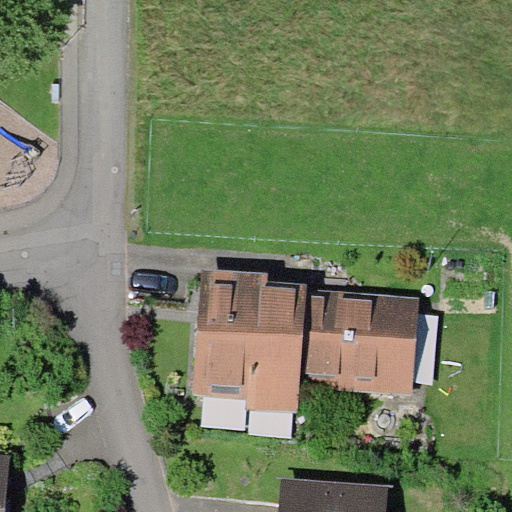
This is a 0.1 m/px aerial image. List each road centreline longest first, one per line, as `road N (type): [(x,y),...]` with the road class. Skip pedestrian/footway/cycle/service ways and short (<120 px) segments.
road 1 (residential): [(74,255),(154,511)]
road 2 (residential): [(74,255),(92,206),(94,0)]
